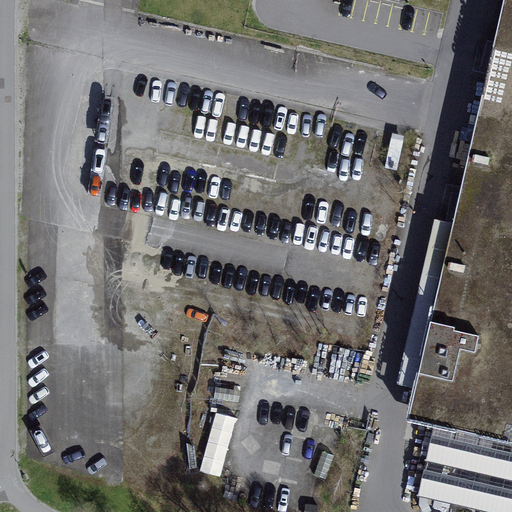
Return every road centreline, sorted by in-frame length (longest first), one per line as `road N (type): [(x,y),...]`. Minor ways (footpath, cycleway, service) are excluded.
road 1 (unknown): [(82,29),(65,118),(282,170),(325,191),(340,211),(332,252),(305,266),(205,246),(55,198),(69,331),(155,356)]
road 2 (unknown): [(444,104),(82,29),(88,0)]
road 3 (unknown): [(387,406),(329,394),(298,400),(278,413),(267,435),(264,474)]
